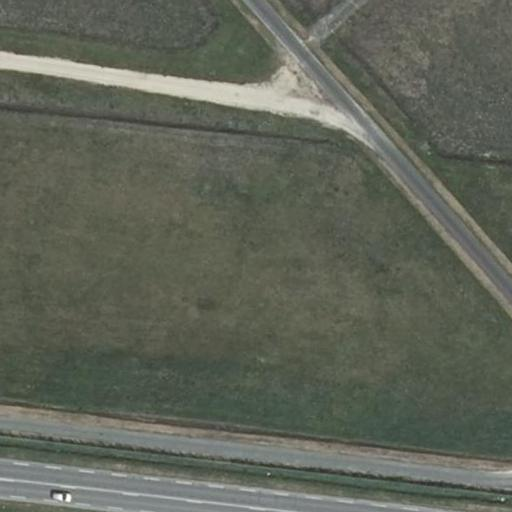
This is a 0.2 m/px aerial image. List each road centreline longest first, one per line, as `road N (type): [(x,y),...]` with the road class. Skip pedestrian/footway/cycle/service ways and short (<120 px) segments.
road 1 (track): [(0,54),(357,105)]
road 2 (primary): [(0,479),(290,511)]
